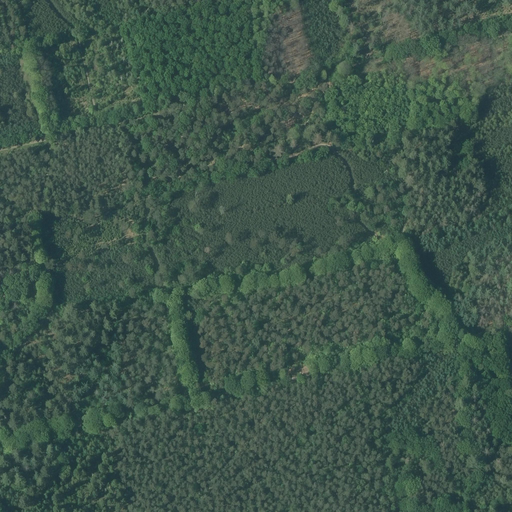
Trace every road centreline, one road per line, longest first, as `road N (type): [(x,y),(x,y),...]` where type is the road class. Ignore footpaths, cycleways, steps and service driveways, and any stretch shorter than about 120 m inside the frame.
road 1 (track): [(455,341),(405,253),(293,284),(48,315),(36,218),(49,123),(18,0)]
road 2 (unknown): [(115,124),(146,156),(186,169),(326,144),(351,175),(361,225),(389,235),(404,253),(413,288),(455,341)]
road 3 (track): [(455,341),(0,446)]
road 4 (track): [(215,511),(167,298),(145,236),(142,152)]
road 5 (unknown): [(48,0),(85,34),(108,124)]
road 6 (unknown): [(455,341),(460,369),(511,452)]
